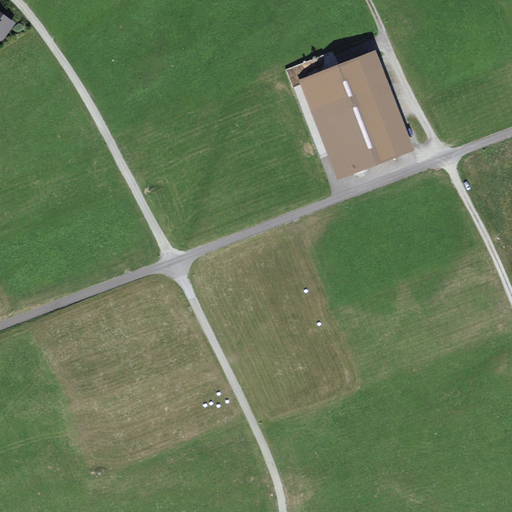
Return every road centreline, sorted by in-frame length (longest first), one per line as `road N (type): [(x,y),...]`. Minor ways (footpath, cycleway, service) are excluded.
road 1 (unclassified): [(511,130),(172,260)]
road 2 (track): [(511,299),(367,0)]
road 3 (unclassified): [(172,260),(84,95),(15,0)]
road 4 (unclassified): [(281,511),(259,435),(172,260)]
road 5 (unclassified): [(172,260),(0,325)]
